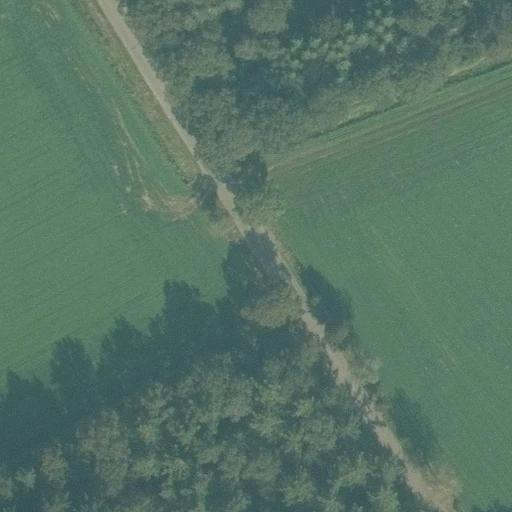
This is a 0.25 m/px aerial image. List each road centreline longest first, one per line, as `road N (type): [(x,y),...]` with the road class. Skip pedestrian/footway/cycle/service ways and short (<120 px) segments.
road 1 (unclassified): [(438,511),(408,475),(123,0)]
road 2 (track): [(383,0),(167,71)]
